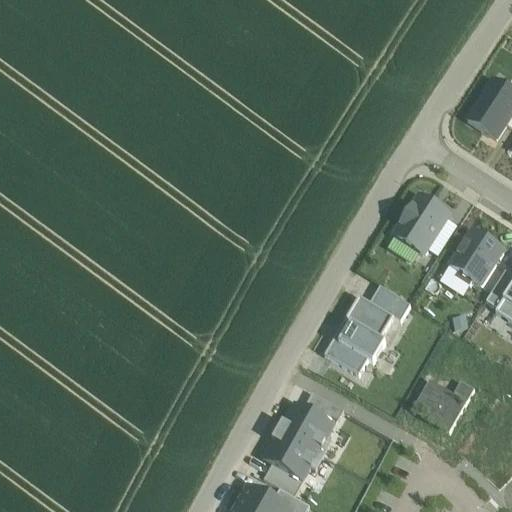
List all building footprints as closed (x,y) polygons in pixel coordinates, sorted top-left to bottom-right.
[(466,125),(497,145),(511,121),(511,97),(493,85),(466,125)] [(448,221),(420,202),(395,241),(423,259),(448,221)] [(504,256),(473,236),(450,272),(458,277),(455,282),(470,291),(473,287),(478,290),(481,292),(504,256)] [(511,280),(506,277),(486,307),(498,314),(496,318),(511,328),(511,280)] [(359,301),(324,360),(359,381),(369,365),(373,368),(386,347),(381,344),(394,323),(401,327),(411,310),(380,291),(370,307),(359,301)] [(429,386),(413,415),(450,436),(474,395),(460,387),(453,400),(429,386)] [(295,409),(280,437),(323,461),(331,447),(327,445),(335,431),(295,409)] [(323,461),(280,437),(264,465),(303,486),(311,472),(315,475),(323,461)] [(247,492),(236,511),(308,511),(310,510),(280,494),(274,506),(247,492)]
